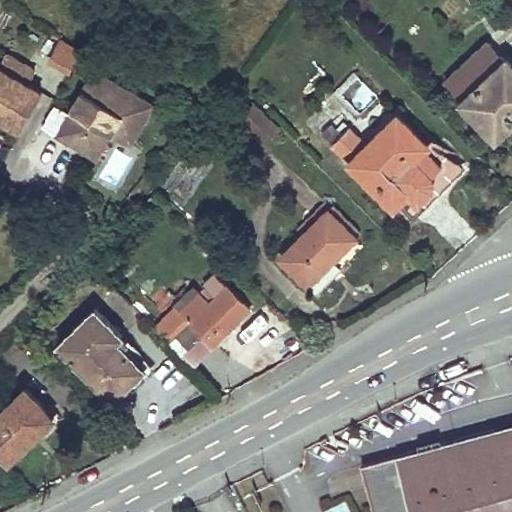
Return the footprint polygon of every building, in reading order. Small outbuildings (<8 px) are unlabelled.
[(59,35),(47,58),(69,70),(81,46),(59,35)] [(494,136),(511,118),(511,67),(504,59),(503,60),(487,43),(445,82),(462,100),(460,101),(494,136)] [(0,117),(19,129),(42,88),(29,81),(36,67),(7,50),(0,62),(0,117)] [(154,96),(93,65),(60,131),(76,140),(79,136),(86,139),(88,146),(100,152),(113,126),(121,109),(142,120),(154,96)] [(360,78),(344,92),(361,111),(377,98),(360,78)] [(267,117),(251,101),(236,116),(251,132),(267,117)] [(133,136),(142,120),(121,109),(113,126),(133,136)] [(365,175),(368,173),(370,171),(379,181),(378,182),(397,200),(408,190),(417,200),(450,168),(398,113),(366,143),(350,126),(334,142),(365,175)] [(277,127),(267,117),(251,132),(262,143),(277,127)] [(79,136),(76,140),(88,146),(86,139),(79,136)] [(408,190),(397,200),(406,210),(417,200),(408,190)] [(165,202),(159,197),(153,191),(143,203),(155,214),(165,202)] [(329,206),(323,200),(296,226),(303,232),(326,209),(329,206)] [(358,233),(331,205),(329,206),(326,209),(354,237),(358,233)] [(279,256),(293,270),(307,284),(354,237),(326,209),(303,232),(279,256)] [(175,303),(152,325),(171,344),(192,324),(211,343),(248,308),(226,286),(208,302),(197,292),(181,309),(175,303)] [(120,335),(106,322),(92,308),(57,343),(112,399),(143,369),(115,340),(120,335)] [(41,325),(34,317),(19,332),(26,340),(41,325)] [(53,393),(58,389),(63,384),(50,369),(39,379),(53,393)] [(0,456),(6,462),(21,446),(37,430),(32,426),(46,412),(23,389),(0,411),(0,456)] [(37,430),(51,416),(46,412),(32,426),(37,430)] [(511,511),(511,423),(363,464),(375,511),(511,511)] [(349,511),(345,500),(324,507),(325,511),(349,511)]
